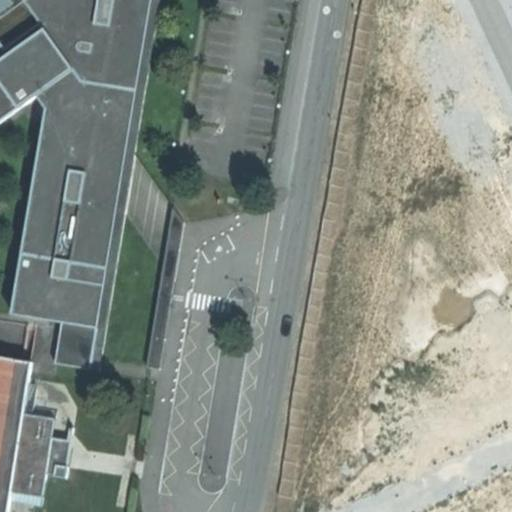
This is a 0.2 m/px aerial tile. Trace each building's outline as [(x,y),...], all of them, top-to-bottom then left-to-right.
[(25,253),(15,316),(63,324),(79,327),(103,184),(94,172),(128,147),(130,150),(144,68),(155,0),(29,0),(26,2),(42,26),(8,50),(0,39),(0,125),(39,98),(48,111),(57,122),(35,255),(25,253)] [(26,2),(24,0),(0,0),(0,39),(8,50),(42,26),(26,2)] [(57,122),(48,111),(25,253),(35,255),(57,122)] [(63,324),(57,364),(101,372),(136,157),(130,150),(128,147),(94,172),(103,184),(79,327),(63,324)] [(171,312),(157,310),(148,368),(161,371),(171,312)] [(43,505),(58,408),(36,405),(40,382),(30,381),(33,359),(0,354),(0,511),(9,511),(12,500),(43,505)]
